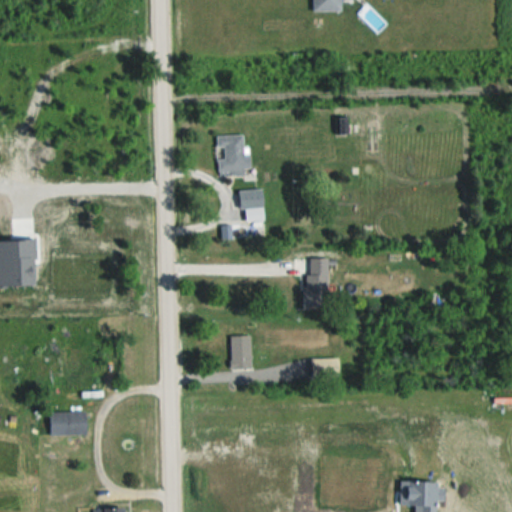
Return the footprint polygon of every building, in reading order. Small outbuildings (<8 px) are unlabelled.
[(312,0),(313,12),(343,12),(342,0),(312,0)] [(337,134),(348,134),(348,117),(337,117),(337,134)] [(244,134),(217,135),(218,174),(251,173),(250,153),(245,153),(244,134)] [(242,220),(264,220),(264,188),(242,188),(242,220)] [(328,257),(305,257),(305,307),(328,307),(328,257)] [(252,335),(231,335),(231,369),(252,369),(252,335)] [(47,361),(63,361),(63,344),(47,344),(47,361)] [(313,377),(340,377),(340,358),(313,358),(313,377)] [(88,411),(50,411),(50,434),(88,434),(88,411)]
